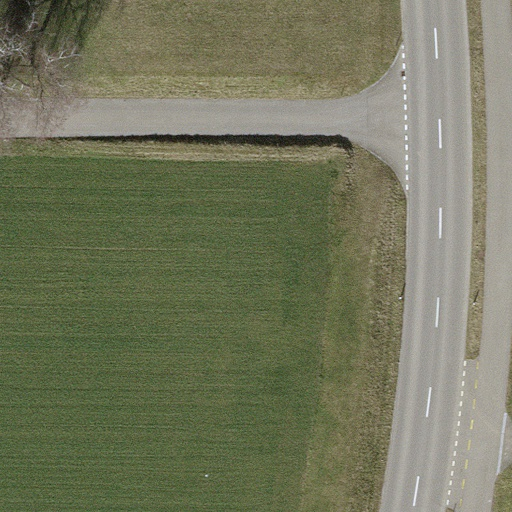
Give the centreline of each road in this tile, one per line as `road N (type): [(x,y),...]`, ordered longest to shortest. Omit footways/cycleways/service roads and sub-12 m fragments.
road 1 (tertiary): [(436,0),(444,125),(439,318),(414,511)]
road 2 (track): [(0,117),(296,110),(444,125)]
